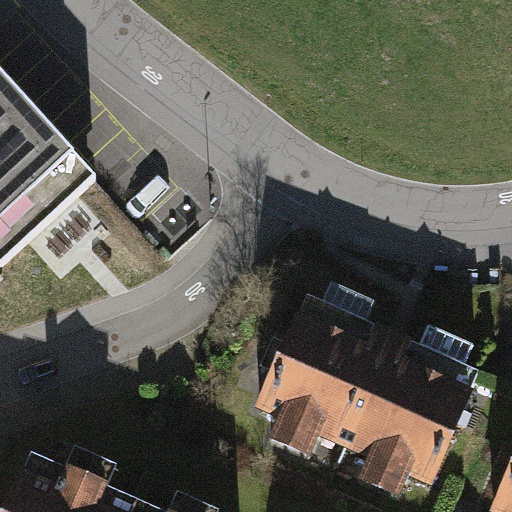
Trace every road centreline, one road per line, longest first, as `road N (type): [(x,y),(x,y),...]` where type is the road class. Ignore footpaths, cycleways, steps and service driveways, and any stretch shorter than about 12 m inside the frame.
road 1 (residential): [(291,166),(230,262),(198,294),(137,331),(0,376)]
road 2 (residential): [(92,0),(291,166)]
road 3 (residential): [(291,166),(374,206),(452,218),(511,215)]
